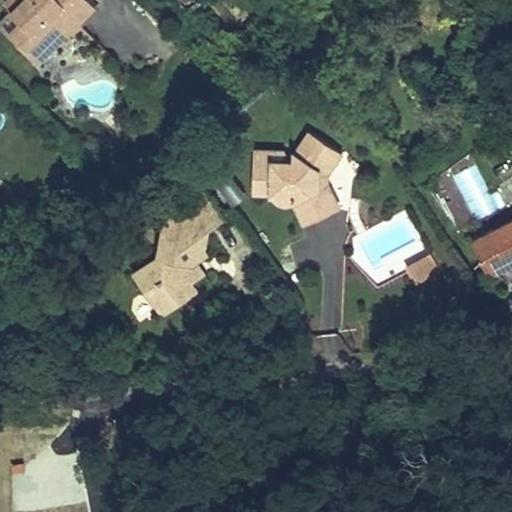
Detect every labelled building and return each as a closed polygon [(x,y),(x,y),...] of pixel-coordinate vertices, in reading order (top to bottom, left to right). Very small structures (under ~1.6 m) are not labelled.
[(37,0),(32,6),(28,1),(10,20),(22,32),(9,44),(27,61),(50,36),(55,41),(71,26),(76,30),(93,12),(81,0),(37,0)] [(22,32),(10,20),(0,30),(0,35),(9,44),(22,32)] [(50,36),(27,61),(38,70),(76,30),(71,26),(55,41),(50,36)] [(278,164),(236,158),(233,190),(253,193),(264,205),(286,208),(295,228),(319,218),(308,195),(320,188),(317,183),(333,160),(300,138),(281,164),(278,164)] [(238,147),(236,158),(278,164),(269,152),(238,147)] [(308,195),(319,218),(331,212),(320,188),(308,195)] [(168,212),(202,223),(185,199),(168,212)] [(131,276),(160,315),(191,292),(184,280),(194,272),(189,266),(200,258),(195,250),(203,226),(202,223),(168,212),(156,221),(152,259),(131,276)] [(408,271),(415,285),(438,274),(409,212),(350,238),(373,287),(408,271)] [(511,233),(470,251),(484,286),(511,274),(511,233)]
